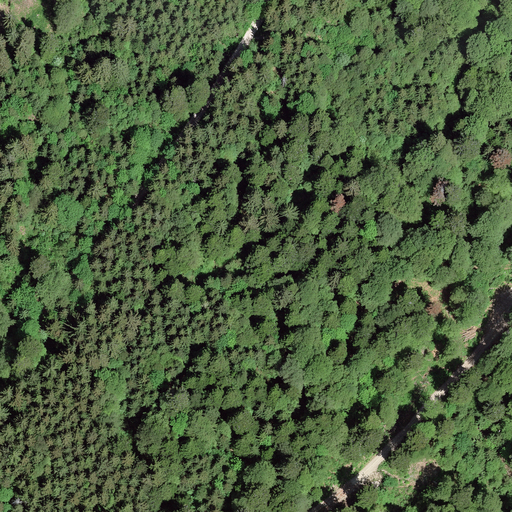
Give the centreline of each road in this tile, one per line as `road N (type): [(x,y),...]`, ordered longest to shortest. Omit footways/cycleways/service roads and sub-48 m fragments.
road 1 (track): [(267,0),(132,213),(40,299)]
road 2 (track): [(511,299),(313,511)]
